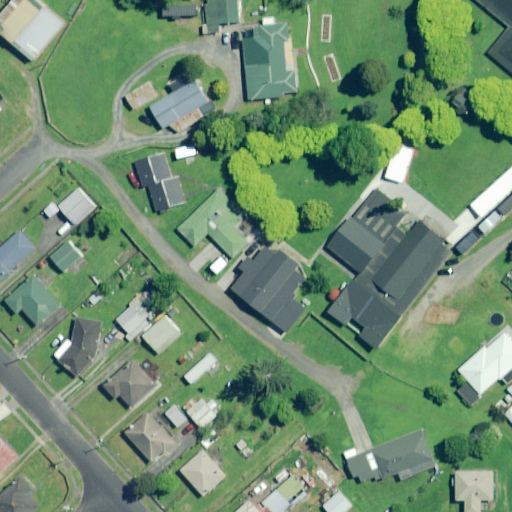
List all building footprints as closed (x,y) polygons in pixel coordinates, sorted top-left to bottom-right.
[(16,0),(0,18),(0,48),(21,68),(55,29),(22,0),(16,0)] [(229,0),(198,0),(200,30),(231,29),(229,0)] [(511,0),(465,0),(503,31),(480,59),(511,85),(511,0)] [(259,32),(241,33),(245,101),(284,99),(284,93),(298,92),(297,69),(287,70),(285,43),(290,43),(289,24),(259,26),(259,32)] [(148,106),(164,130),(170,126),(174,131),(179,132),(204,116),(198,108),(208,102),(192,77),(190,78),(188,76),(168,89),(170,91),(148,106)] [(124,94),(134,109),(158,93),(149,79),(124,94)] [(477,100),(463,89),(450,105),(464,116),(477,100)] [(163,180),(156,154),(126,162),(133,190),(140,188),(147,213),(175,206),(168,178),(163,180)] [(511,172),(469,210),(485,228),(511,203),(511,172)] [(94,207),(79,189),(59,206),(74,224),(94,207)] [(315,331),(362,366),(449,250),(367,189),(317,256),(352,282),(315,331)] [(211,191),(170,231),(187,249),(199,237),(221,261),(240,243),(217,220),(228,209),(211,191)] [(59,209),(53,202),(44,210),(50,217),(59,209)] [(0,278),(35,248),(20,231),(1,248),(0,246),(0,278)] [(82,258),(67,241),(50,256),(65,273),(82,258)] [(316,287),(272,254),(234,305),(278,338),(316,287)] [(60,306),(35,276),(5,301),(16,314),(22,309),(37,326),(60,306)] [(146,323),(131,305),(116,319),(131,336),(146,323)] [(182,333),(165,315),(142,336),(159,354),(182,333)] [(77,377),(93,358),(101,325),(78,317),(71,338),(66,336),(54,355),(77,377)] [(504,368),(489,347),(469,363),(484,383),(504,368)] [(217,361),(210,354),(185,376),(192,383),(217,361)] [(156,385),(133,360),(104,386),(116,399),(121,394),(132,407),(156,385)] [(183,407),(187,411),(202,428),(216,416),(211,410),(217,405),(207,394),(200,400),(196,395),(183,407)] [(187,419),(174,405),(165,413),(178,427),(187,419)] [(175,444),(150,414),(127,434),(151,463),(175,444)] [(417,427),(337,458),(347,484),(367,476),(370,485),(431,462),(417,427)] [(0,472),(18,458),(0,436),(0,472)] [(224,477),(202,451),(180,470),(203,496),(224,477)] [(492,500),(492,470),(456,470),(456,500),(465,500),(464,511),(480,511),(480,500),(492,500)] [(33,511),(40,507),(19,482),(0,497),(0,511),(33,511)] [(280,511),(289,505),(277,490),(262,502),(270,511),(280,511)] [(344,511),(351,506),(338,492),(323,506),(328,511),(344,511)] [(258,511),(249,501),(236,511),(258,511)]
